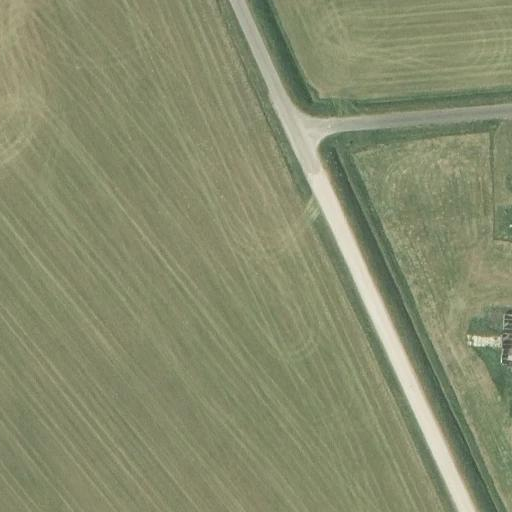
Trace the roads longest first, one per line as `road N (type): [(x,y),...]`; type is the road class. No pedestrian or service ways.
road 1 (track): [(468,511),(313,173)]
road 2 (track): [(292,130),(511,112)]
road 3 (unclassified): [(313,173),(233,0)]
